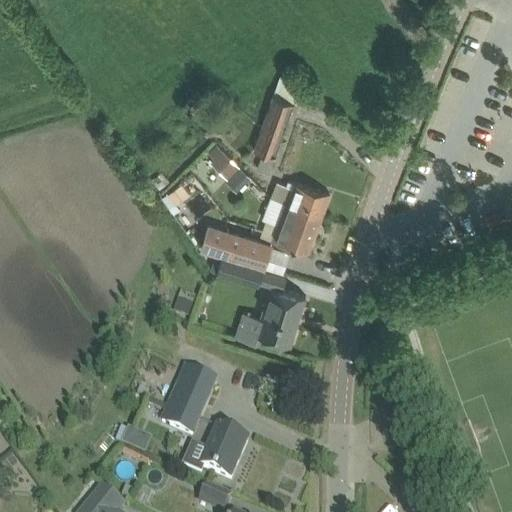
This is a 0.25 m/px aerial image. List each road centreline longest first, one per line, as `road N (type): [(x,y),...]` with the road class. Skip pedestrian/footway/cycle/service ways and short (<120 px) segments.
road 1 (tertiary): [(337,434),(354,283),(387,185),(471,0)]
road 2 (residential): [(337,434),(435,511)]
